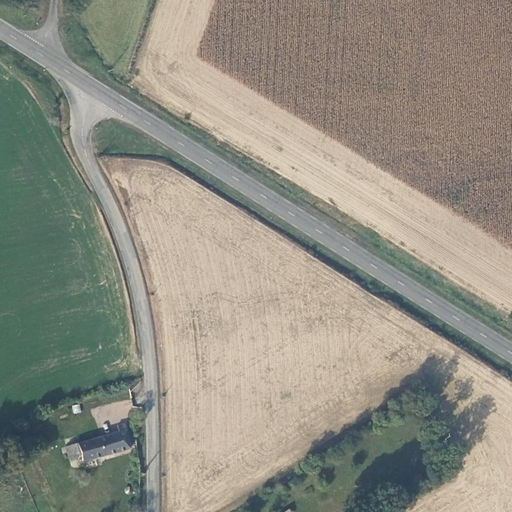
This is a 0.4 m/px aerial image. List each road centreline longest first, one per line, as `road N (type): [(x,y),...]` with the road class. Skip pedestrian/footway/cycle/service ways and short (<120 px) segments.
road 1 (primary): [(511,351),(93,87)]
road 2 (unclassified): [(93,87),(82,132),(123,231),(146,328),(152,511)]
